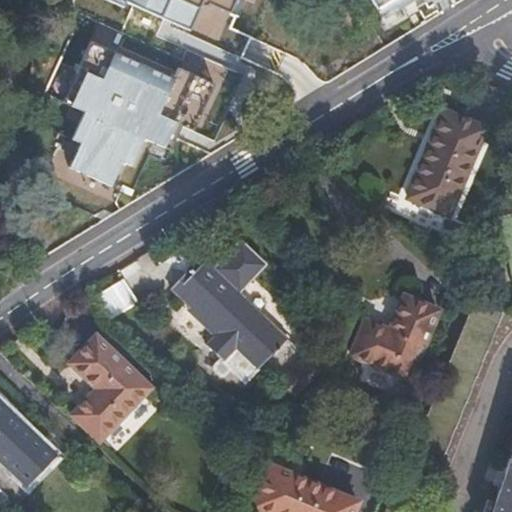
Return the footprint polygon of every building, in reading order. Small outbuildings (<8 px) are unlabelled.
[(109,0),(111,2),(129,12),(133,6),(152,16),(166,23),(179,30),(195,0),(207,6),(224,15),(231,0),(109,0)] [(231,0),(224,15),(207,6),(203,14),(227,27),(241,0),(240,0),(231,0)] [(366,0),(382,29),(412,12),(416,20),(449,2),(448,0),(366,0)] [(163,26),(166,23),(152,16),(151,22),(154,26),(156,27),(158,28),(161,28),(163,26)] [(171,70),(92,35),(62,101),(88,112),(77,138),(84,141),(72,167),(110,184),(120,162),(131,167),(142,141),(169,153),(181,128),(194,134),(218,82),(175,63),(171,70)] [(440,110),(402,196),(443,215),(480,128),(440,110)] [(185,180),(180,174),(177,167),(150,183),(158,196),(185,180)] [(188,269),(169,287),(186,305),(184,307),(194,318),(198,314),(218,335),(205,347),(222,365),(215,371),(236,393),(287,345),(241,297),(264,274),(241,252),(219,274),(206,261),(192,273),(188,269)] [(121,277),(91,299),(108,321),(138,299),(121,277)] [(470,295),(401,460),(430,471),(500,309),(470,295)] [(358,321),(343,356),(403,381),(431,311),(395,296),(382,331),(358,321)] [(68,418),(97,444),(152,386),(97,334),(69,362),(96,388),(68,418)] [(295,402),(320,377),(306,363),(281,388),(295,402)] [(0,396),(0,461),(28,488),(56,459),(11,418),(16,412),(0,396)] [(511,511),(511,440),(489,505),(487,511),(511,511)] [(261,466),(243,508),(253,511),(343,511),(347,503),(261,466)] [(388,488),(378,511),(413,511),(418,502),(388,488)]
